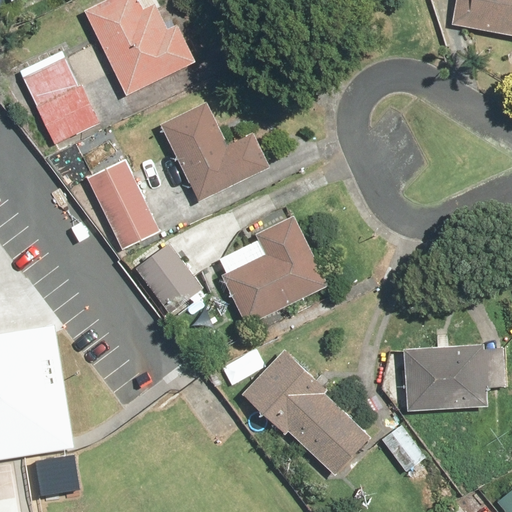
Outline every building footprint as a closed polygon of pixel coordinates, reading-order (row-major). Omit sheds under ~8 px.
[(156,0),(108,0),(86,11),(128,96),(199,61),(180,22),(170,27),(156,0)] [(511,0),(457,0),(453,25),(511,34),(511,0)] [(66,51),(21,72),(56,145),(100,124),(66,51)] [(209,101),(162,123),(200,202),(273,167),(256,132),(230,144),(209,101)] [(126,159),(89,176),(123,247),(159,230),(126,159)] [(328,283),(296,218),(221,256),(229,274),(224,276),(247,324),(328,283)] [(166,242),(136,268),(175,315),(206,290),(166,242)] [(0,444),(28,441),(10,314),(0,315),(0,444)] [(406,348),(409,409),(488,406),(488,388),(506,388),(504,344),(406,348)] [(373,438),(287,349),(243,392),(285,435),(291,430),(335,476),(373,438)] [(42,475),(0,473),(0,511),(58,511),(60,475),(60,458),(155,462),(159,356),(88,354),(87,360),(61,359),(59,408),(44,407),(42,475)] [(401,424),(382,439),(407,470),(426,455),(401,424)] [(91,511),(92,497),(61,495),(60,511),(91,511)]
